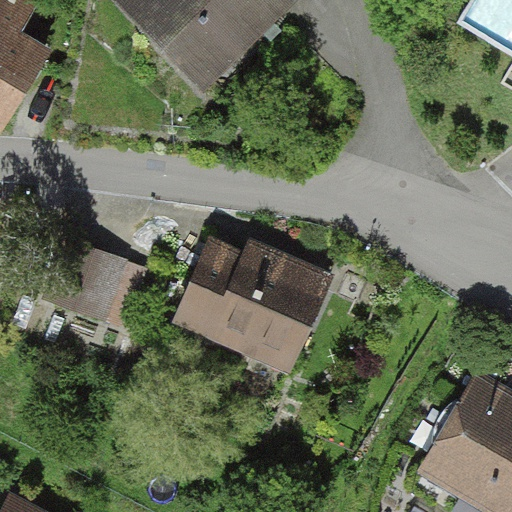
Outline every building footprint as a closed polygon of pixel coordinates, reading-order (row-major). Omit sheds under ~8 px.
[(33,0),(0,0),(0,121),(63,18),(33,0)] [(111,0),(202,91),(293,0),(111,0)] [(126,259),(67,241),(49,296),(108,315),(126,259)] [(212,243),(181,310),(293,361),(328,284),(250,248),(245,259),(212,243)] [(511,511),(511,386),(478,366),(413,474),(478,511),(511,511)] [(39,511),(12,499),(6,511),(39,511)]
